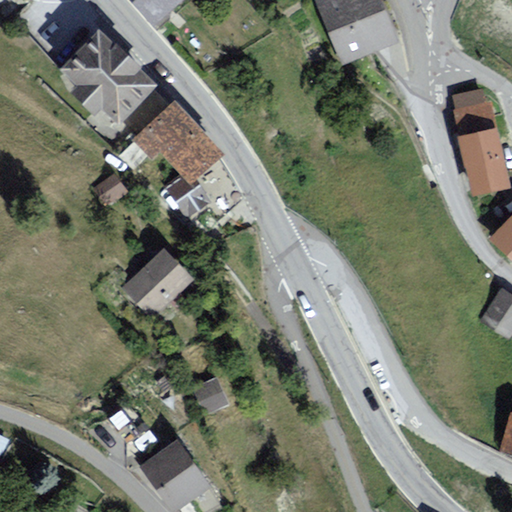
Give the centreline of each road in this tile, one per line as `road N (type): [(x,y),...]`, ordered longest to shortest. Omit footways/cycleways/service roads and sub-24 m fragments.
road 1 (residential): [(292,258),(315,257),(341,280),(399,398),(425,429),(511,477)]
road 2 (secondary): [(108,0),(207,116),(292,258)]
road 3 (secondary): [(292,258),(381,434),(443,511)]
road 4 (residential): [(292,258),(280,273),(277,299),(364,511)]
road 5 (residential): [(511,283),(447,197),(419,105),(433,49)]
road 6 (residential): [(155,511),(85,450),(0,412)]
